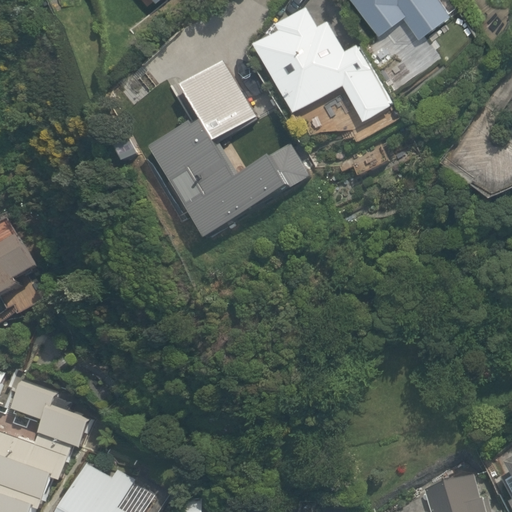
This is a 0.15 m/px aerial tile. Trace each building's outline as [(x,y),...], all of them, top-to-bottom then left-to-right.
[(360,0),(388,37),(413,18),(425,34),(458,10),(450,0),(360,0)] [(259,48),(303,119),(347,92),(368,125),(398,105),(362,46),(357,49),(329,5),(259,48)] [(234,211),(265,194),(252,173),(249,175),(243,165),(245,163),(221,124),(215,122),(232,52),(194,43),(178,108),(171,106),(163,140),(183,145),(180,160),(210,167),(234,211)] [(0,299),(10,301),(30,285),(27,281),(46,266),(7,218),(0,223),(0,299)] [(13,377),(0,372),(0,480),(6,483),(0,498),(0,511),(40,511),(41,510),(47,511),(58,480),(64,481),(76,448),(82,450),(92,421),(56,409),(61,395),(25,382),(15,410),(50,423),(46,434),(0,418),(0,403),(4,404),(13,377)] [(164,511),(170,502),(95,459),(64,511),(164,511)] [(492,511),(480,473),(425,490),(431,511),(492,511)] [(511,479),(503,485),(511,500),(511,479)]
